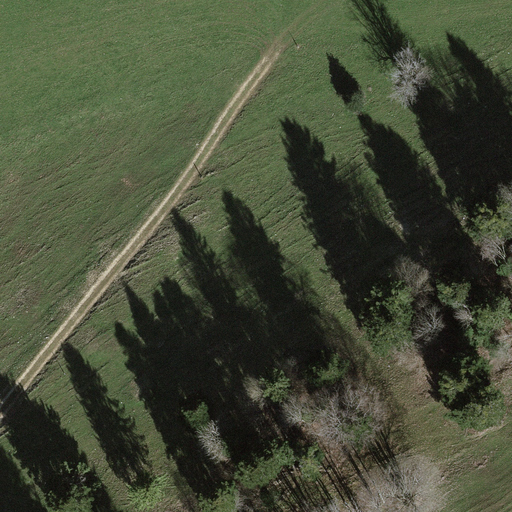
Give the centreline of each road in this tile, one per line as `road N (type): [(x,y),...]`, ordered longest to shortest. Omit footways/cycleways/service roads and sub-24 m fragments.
road 1 (trunk): [(171,0),(491,511)]
road 2 (track): [(287,35),(0,413)]
